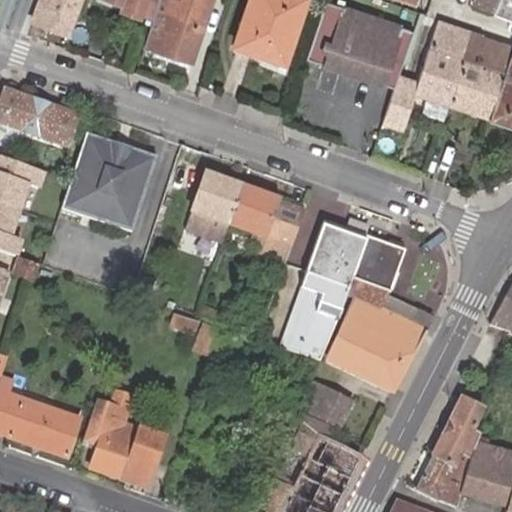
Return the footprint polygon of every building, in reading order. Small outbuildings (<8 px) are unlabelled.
[(72,34),(83,0),(35,0),(29,19),(72,34)] [(143,13),(152,16),(157,2),(157,0),(115,0),(123,2),(120,10),(141,17),(143,13)] [(151,19),(143,45),(191,60),(211,0),(166,0),(160,21),(151,19)] [(160,21),(166,0),(157,0),(157,2),(152,16),(151,19),(160,21)] [(247,0),(232,43),(284,61),(305,0),(247,0)] [(326,0),(306,58),(382,82),(402,25),(326,0)] [(511,21),(511,0),(481,0),(478,8),(493,13),(511,21)] [(413,93),(449,105),(466,57),(460,55),(468,30),(438,20),(413,93)] [(504,71),(511,48),(511,47),(480,36),(480,34),(468,30),(460,55),(466,57),(504,71)] [(511,48),(504,71),(487,118),(511,126),(511,48)] [(449,105),(487,118),(504,71),(466,57),(449,105)] [(76,116),(4,89),(0,99),(0,123),(65,146),(76,116)] [(157,157),(86,133),(70,182),(61,209),(131,233),(157,157)] [(393,159),(398,145),(375,136),(370,150),(393,159)] [(0,157),(0,252),(14,257),(20,240),(8,236),(26,185),(37,189),(43,172),(0,157)] [(221,243),(227,224),(263,237),(257,253),(284,263),(303,210),(204,173),(203,178),(174,168),(163,201),(191,211),(184,230),(221,243)] [(350,277),(365,237),(323,222),(299,287),(341,302),(344,294),(350,277)] [(405,252),(365,237),(350,277),(389,295),(405,252)] [(39,265),(19,258),(13,276),(32,283),(39,265)] [(39,265),(32,283),(51,289),(57,271),(39,265)] [(326,361),(394,393),(432,316),(389,295),(350,277),(344,294),(352,298),(326,361)] [(154,288),(140,282),(135,293),(149,298),(154,288)] [(504,330),(511,332),(511,282),(489,324),(504,330)] [(319,359),(341,302),(299,287),(278,344),(319,359)] [(203,293),(194,317),(212,323),(216,311),(204,306),(208,295),(203,293)] [(199,324),(173,315),(169,326),(195,335),(199,324)] [(210,355),(218,331),(202,326),(194,350),(210,355)] [(216,343),(211,358),(230,365),(235,354),(260,363),(265,347),(220,332),(216,343)] [(11,382),(0,377),(0,435),(65,458),(79,418),(7,394),(11,382)] [(340,432),(354,406),(312,385),(305,416),(335,430),(340,432)] [(127,413),(132,398),(116,393),(111,407),(127,413)] [(470,459),(475,443),(478,434),(473,431),(483,409),(458,397),(431,454),(456,468),(461,457),(470,459)] [(111,407),(95,402),(82,441),(96,446),(88,469),(122,481),(137,435),(122,429),(123,423),(127,413),(111,407)] [(332,511),(347,482),(359,457),(329,442),(335,430),(305,416),(299,428),(290,423),(283,438),(291,442),(286,451),(304,459),(290,486),(269,478),(256,511),(332,511)] [(144,489),(163,437),(123,423),(122,429),(137,435),(122,481),(144,489)] [(463,484),(459,495),(502,506),(511,468),(511,454),(475,443),(470,459),(463,484)] [(280,448),(269,478),(290,486),(304,459),(286,451),(280,448)] [(414,489),(455,508),(459,495),(463,484),(450,479),(456,468),(431,454),(414,489)] [(424,511),(395,500),(389,511),(424,511)]
